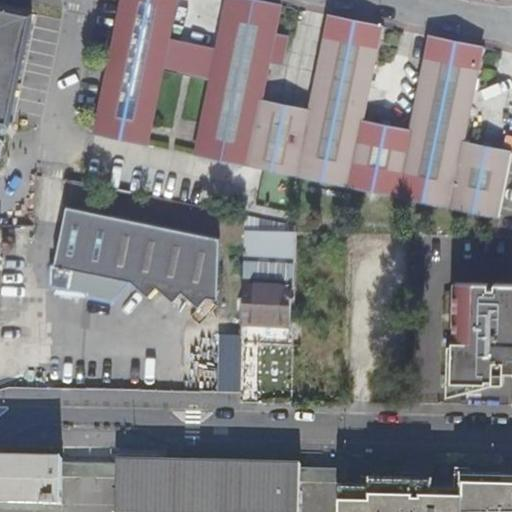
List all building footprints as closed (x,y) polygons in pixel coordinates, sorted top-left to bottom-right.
[(124,0),(95,134),(147,145),(163,70),(213,80),(219,52),(169,42),(177,0),(124,0)] [(250,0),(230,0),(219,52),(213,80),(197,156),(297,176),(311,112),(263,101),(271,64),(282,66),(288,37),(277,35),(283,7),(250,0)] [(0,104),(13,108),(34,14),(0,6),(0,104)] [(311,112),(297,176),(397,197),(411,133),(363,123),(383,28),(331,17),(311,112)] [(411,133),(397,197),(500,218),(511,159),(511,153),(463,144),(483,49),(431,38),(411,133)] [(0,165),(2,155),(6,141),(0,135),(0,121),(9,123),(13,108),(0,104),(0,165)] [(68,207),(57,265),(53,266),(53,287),(90,294),(89,298),(116,303),(134,282),(136,270),(185,281),(183,292),(184,292),(209,297),(219,299),(221,238),(68,207)] [(296,233),(246,232),(246,265),(295,266),(296,233)] [(158,287),(174,301),(183,292),(185,281),(136,270),(134,282),(149,296),(158,287)] [(245,284),(244,318),(254,318),(254,322),(292,323),(293,286),(245,284)] [(511,290),(458,289),(457,317),(464,317),(464,324),(457,323),(456,343),(452,343),(451,349),(446,349),(447,403),(505,388),(506,377),(511,376),(511,290)] [(184,292),(200,307),(209,297),(184,292)] [(210,329),(208,393),(242,394),(244,329),(210,329)] [(0,453),(0,498),(65,500),(66,473),(66,458),(66,455),(0,453)] [(122,460),(121,474),(120,511),(303,511),(304,479),(304,464),(304,460),(122,456),(122,460)] [(66,458),(66,473),(121,474),(122,460),(66,458)] [(304,464),(304,479),(342,480),(343,465),(304,464)] [(373,479),(343,478),(341,511),(511,511),(511,471),(464,470),(464,475),(464,482),(433,481),(433,476),(373,474),(373,479)]
